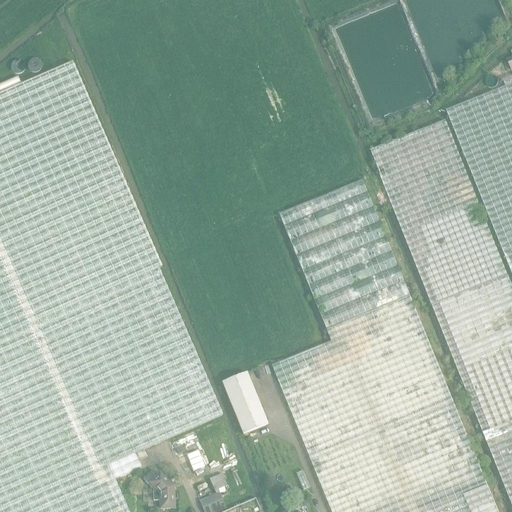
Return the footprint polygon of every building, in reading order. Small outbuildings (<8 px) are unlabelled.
[(511,50),(510,51),(511,55),(511,57),(506,60),(506,59),(502,61),(506,72),(510,71),(511,71),(511,70),(511,50)] [(128,511),(115,480),(142,469),(138,461),(147,458),(143,451),(223,416),(158,270),(161,268),(118,167),(72,62),(0,93),(0,511),(128,511)] [(511,77),(503,82),(505,88),(446,113),(492,227),(511,275),(511,77)] [(473,412),(511,507),(511,289),(511,288),(445,121),(371,151),(380,175),(379,176),(473,412)] [(272,367),(331,511),(497,511),(464,430),(431,349),(363,181),(280,215),(331,343),(272,367)] [(267,425),(246,374),(222,383),(226,395),(243,435),(267,425)] [(183,445),(175,448),(178,455),(185,451),(183,445)] [(160,474),(158,476),(152,470),(143,480),(153,489),(153,501),(158,500),(158,510),(163,510),(176,509),(174,492),(169,483),(160,474)] [(303,472),(297,474),(304,491),(310,489),(303,472)] [(222,474),(209,479),(215,494),(198,501),(202,511),(218,511),(226,509),(218,490),(227,486),(222,474)]
